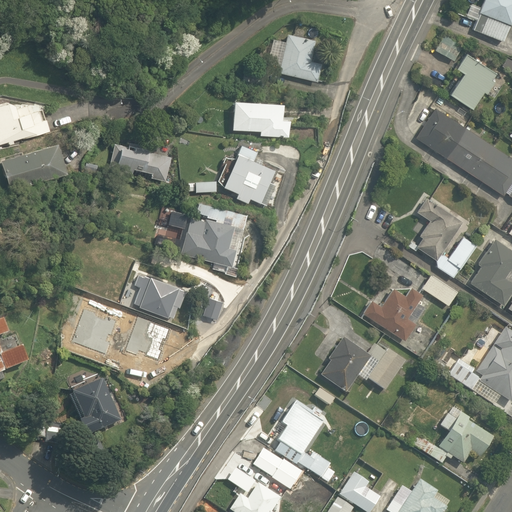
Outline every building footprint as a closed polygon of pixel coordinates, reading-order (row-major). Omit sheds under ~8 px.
[(511,0),(483,0),(473,27),(501,38),(511,13),(511,0)] [(314,40),(289,31),(285,42),(272,38),(266,57),(279,61),(276,68),(316,81),(321,64),(308,60),(314,40)] [(440,40),(435,48),(453,59),(458,51),(440,40)] [(498,76),(464,52),(454,66),(463,73),(458,79),(453,75),(443,89),(469,107),(482,89),(486,92),(498,76)] [(9,97),(0,100),(0,143),(48,128),(38,99),(12,108),(9,97)] [(282,102),(233,100),(231,129),(259,130),(259,135),(288,137),(289,119),(281,119),(282,102)] [(511,162),(433,108),(415,134),(503,195),(505,192),(511,196),(511,162)] [(225,156),(215,182),(238,191),(235,199),(244,203),(246,198),(265,205),(278,172),(254,162),(260,146),(242,139),(233,160),(225,156)] [(53,140),(0,158),(0,162),(10,189),(64,170),(53,140)] [(149,146),(113,141),(109,167),(168,176),(171,155),(148,152),(149,146)] [(214,179),(195,179),(195,190),(214,191),(214,179)] [(447,254),(441,250),(462,219),(426,194),(415,210),(427,218),(408,247),(414,251),(417,246),(435,259),(433,262),(453,275),(474,244),(460,234),(447,254)] [(219,206),(196,200),(182,254),(232,267),(247,211),(233,207),(230,220),(217,216),(219,206)] [(511,265),(511,248),(495,237),(466,281),(501,304),(511,288),(511,281),(505,277),(511,265)] [(457,291),(431,272),(420,287),(446,306),(457,291)] [(182,289),(142,275),(132,303),(171,318),(182,289)] [(373,290),(360,312),(405,339),(424,307),(417,303),(420,297),(398,283),(388,299),(373,290)] [(220,300),(208,296),(202,315),(214,319),(220,300)] [(149,321),(128,313),(115,350),(146,361),(157,332),(146,328),(149,321)] [(0,332),(8,330),(3,316),(0,316),(0,370),(26,361),(20,342),(0,349),(0,332)] [(511,398),(511,331),(500,324),(474,370),(453,357),(443,374),(493,404),(501,392),(511,398)] [(367,352),(343,336),(316,374),(342,392),(356,371),(385,391),(406,361),(375,340),(367,352)] [(102,376),(69,388),(86,434),(119,422),(102,376)] [(281,442),(276,450),(321,476),(328,463),(308,452),(307,455),(302,452),(322,417),(291,399),(270,436),(281,442)] [(466,421),(471,412),(450,400),(436,423),(446,429),(435,447),(409,431),(403,441),(441,464),(448,452),(464,462),(471,451),(479,456),(491,436),(466,421)] [(261,449),(252,464),(271,476),(281,461),(261,449)] [(294,475),(280,467),(272,478),(286,487),(294,475)] [(372,485),(351,472),(338,494),(368,511),(374,503),(379,506),(383,499),(369,491),(372,485)] [(401,485),(386,511),(385,511),(442,511),(453,495),(420,476),(411,491),(401,485)] [(240,492),(230,508),(235,511),(267,511),(279,495),(256,479),(245,495),(240,492)] [(348,511),(352,506),(336,496),(325,511),(348,511)]
